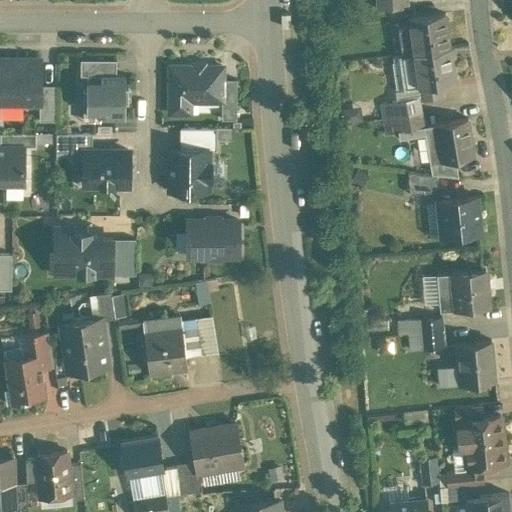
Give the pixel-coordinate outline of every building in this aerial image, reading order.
[(446,11),(409,16),(410,23),(414,51),(451,45),(446,11)] [(410,23),(399,25),(403,52),(414,51),(410,23)] [(451,45),(414,51),(419,85),(442,81),(455,80),(451,45)] [(414,51),(403,52),(404,58),(408,86),(419,85),(414,51)] [(41,57),(0,57),(0,100),(40,101),(41,101),(41,83),(41,57)] [(87,73),(117,73),(117,57),(81,58),(81,73),(87,73)] [(404,58),(394,59),(398,88),(408,86),(404,58)] [(223,64),(171,64),(170,111),(191,111),(191,99),(222,99),(223,99),(223,77),(223,64)] [(117,73),(87,73),(87,89),(84,89),(84,120),(102,120),(102,117),(126,117),(126,102),(129,102),(129,87),(126,87),(126,73),(117,73)] [(237,77),(223,77),(223,99),(222,99),(222,117),(237,117),(237,77)] [(398,88),(397,88),(398,99),(420,95),(420,97),(444,93),(442,81),(419,85),(408,86),(398,88)] [(57,83),(41,83),(41,101),(40,101),(40,119),(57,119),(57,83)] [(398,99),(381,102),(384,117),(396,115),(422,110),(422,111),(420,97),(420,95),(398,99)] [(422,110),(396,115),(399,130),(425,125),(422,111),(422,110)] [(469,117),(435,122),(436,123),(442,158),(441,158),(442,159),(475,153),(475,152),(474,152),(469,127),(470,126),(470,125),(469,126),(468,118),(469,118),(469,117)] [(181,148),(209,148),(217,148),(217,127),(181,127),(181,148)] [(56,139),(57,129),(38,128),(38,139),(56,139)] [(85,148),(93,148),(93,131),(57,132),(57,150),(71,150),(71,159),(85,159),(85,148)] [(1,145),(24,144),(37,144),(37,132),(1,132),(1,145)] [(0,182),(25,182),(24,144),(1,145),(0,144),(0,182)] [(85,184),(129,184),(128,148),(93,148),(85,148),(85,159),(85,184)] [(181,148),(170,148),(170,161),(169,161),(169,175),(170,175),(170,189),(209,189),(209,177),(212,177),(212,161),(209,161),(209,148),(181,148)] [(437,174),(408,170),(410,192),(438,190),(437,174)] [(477,194),(442,198),(445,234),(482,230),(479,208),(478,208),(477,194)] [(206,218),(189,218),(189,254),(238,254),(239,218),(222,218),(222,215),(206,215),(206,218)] [(88,230),(75,230),(75,226),(57,226),(57,271),(111,271),(112,271),(112,237),(100,237),(100,226),(89,226),(88,230)] [(136,237),(112,237),(112,271),(111,271),(111,273),(136,273),(136,237)] [(12,252),(0,251),(0,287),(12,288),(12,252)] [(486,268),(452,271),(455,308),(490,305),(489,304),(485,269),(486,269),(486,268)] [(452,271),(437,273),(440,310),(455,308),(452,271)] [(111,290),(98,292),(101,316),(102,316),(102,319),(115,316),(111,290)] [(180,314),(143,318),(150,371),(188,366),(186,355),(183,327),(182,327),(180,318),(180,314)] [(443,315),(419,317),(419,318),(420,331),(444,328),(443,315)] [(101,316),(61,322),(68,370),(109,363),(102,319),(102,316),(101,316)] [(198,316),(180,318),(182,327),(183,327),(186,355),(204,353),(198,316)] [(419,318),(408,319),(409,332),(420,331),(419,318)] [(444,328),(420,331),(422,347),(446,344),(444,328)] [(49,329),(36,331),(42,367),(43,367),(54,365),(49,329)] [(28,353),(4,357),(9,386),(5,387),(8,403),(31,399),(30,395),(47,392),(43,367),(42,367),(36,331),(25,333),(28,353)] [(492,338),(458,342),(459,363),(461,382),(495,378),(492,338)] [(459,363),(446,365),(448,384),(461,382),(459,363)] [(481,403),(456,406),(457,420),(463,419),(463,417),(482,415),(481,403)] [(482,415),(463,417),(463,419),(457,420),(460,445),(466,445),(468,468),(468,469),(482,468),(481,462),(506,459),(501,413),(482,415)] [(237,421),(191,429),(196,459),(198,470),(200,470),(244,462),(237,421)] [(158,434),(123,440),(128,473),(129,473),(161,468),(164,467),(158,434)] [(67,449),(38,452),(38,456),(40,477),(39,477),(39,480),(41,495),(70,492),(71,492),(69,462),(67,449)] [(439,477),(438,454),(422,455),(423,478),(439,477)] [(14,455),(0,455),(0,500),(2,504),(15,503),(16,503),(15,481),(14,455)] [(38,456),(26,457),(27,480),(27,481),(39,480),(39,477),(40,477),(38,456)] [(196,459),(177,462),(180,491),(203,489),(200,470),(198,470),(196,459)] [(81,461),(69,462),(71,492),(70,492),(71,498),(84,497),(81,461)] [(161,468),(129,473),(133,497),(165,491),(161,468)] [(468,469),(468,468),(448,470),(449,485),(478,482),(483,481),(482,468),(468,469)] [(128,473),(119,474),(125,511),(135,511),(133,497),(129,473),(128,473)] [(27,480),(15,481),(16,503),(15,503),(15,509),(28,508),(27,481),(27,480)] [(449,485),(447,485),(448,500),(466,498),(466,496),(479,494),(478,482),(449,485)] [(181,511),(179,489),(166,491),(170,511),(169,511),(181,511)] [(165,491),(133,497),(135,511),(169,511),(170,511),(166,491),(165,491)] [(479,494),(466,496),(466,498),(467,511),(510,511),(509,492),(479,494)] [(409,499),(390,501),(390,511),(428,511),(427,497),(426,497),(426,501),(409,503),(409,499)] [(281,511),(281,498),(238,502),(238,511),(281,511)]
